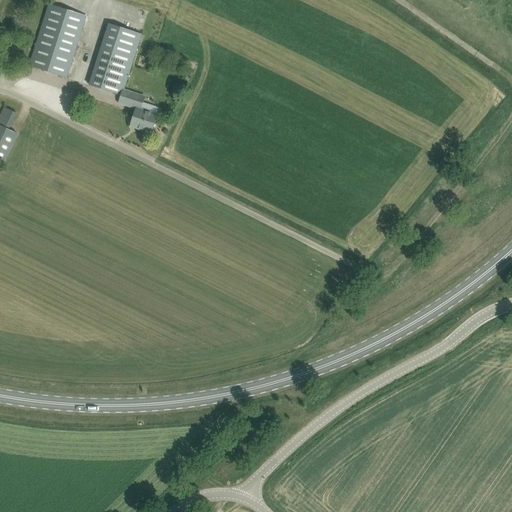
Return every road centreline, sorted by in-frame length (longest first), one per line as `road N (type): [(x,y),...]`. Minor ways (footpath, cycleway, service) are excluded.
road 1 (primary): [(0,397),(154,405),(284,379),(410,325),(511,249)]
road 2 (unclassified): [(375,275),(0,88)]
road 3 (unclassified): [(242,494),(339,408),(511,304)]
road 4 (track): [(375,275),(396,266),(511,119)]
road 5 (track): [(511,79),(395,0)]
